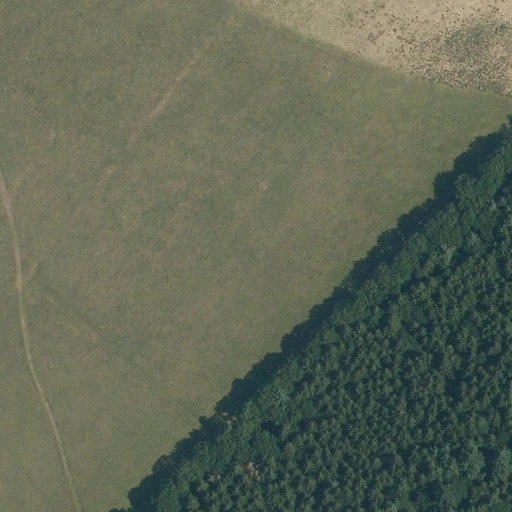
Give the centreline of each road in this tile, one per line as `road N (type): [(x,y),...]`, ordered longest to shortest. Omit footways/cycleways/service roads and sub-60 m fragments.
road 1 (track): [(511,135),(218,430)]
road 2 (track): [(0,181),(15,242),(26,364),(48,408),(78,511)]
